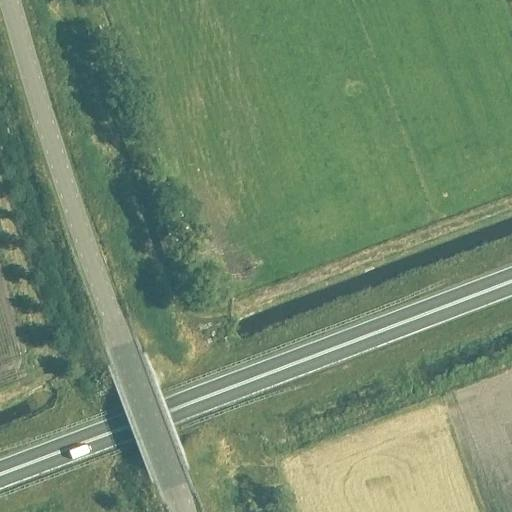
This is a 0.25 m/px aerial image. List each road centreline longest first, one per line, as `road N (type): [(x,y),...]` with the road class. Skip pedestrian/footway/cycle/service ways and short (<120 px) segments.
road 1 (trunk): [(0,477),(511,281)]
road 2 (unclassified): [(178,511),(42,132),(5,0)]
